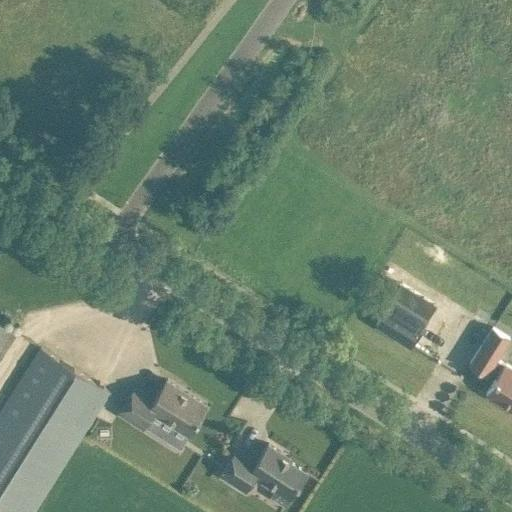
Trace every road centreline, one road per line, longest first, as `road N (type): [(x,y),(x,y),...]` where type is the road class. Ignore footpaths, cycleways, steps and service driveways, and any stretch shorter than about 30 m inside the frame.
road 1 (unclassified): [(511,505),(109,252)]
road 2 (residential): [(109,252),(288,0)]
road 3 (unknown): [(156,281),(120,311),(39,331),(0,388)]
road 4 (unclassified): [(109,252),(0,181)]
